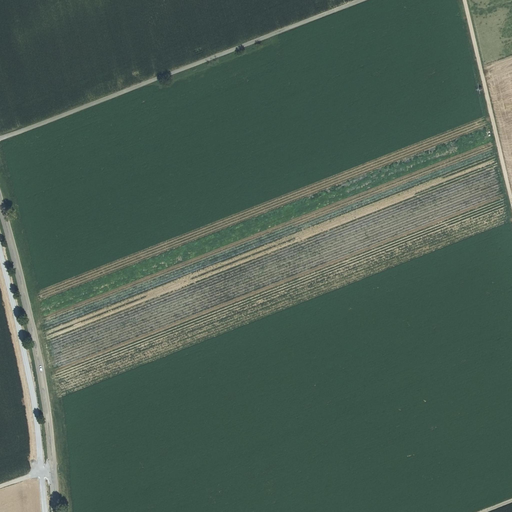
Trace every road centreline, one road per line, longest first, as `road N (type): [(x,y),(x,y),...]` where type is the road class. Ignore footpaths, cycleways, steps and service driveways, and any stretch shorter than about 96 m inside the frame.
road 1 (track): [(361,0),(0,140)]
road 2 (tertiary): [(0,206),(42,378),(55,511)]
road 3 (track): [(465,0),(511,189)]
